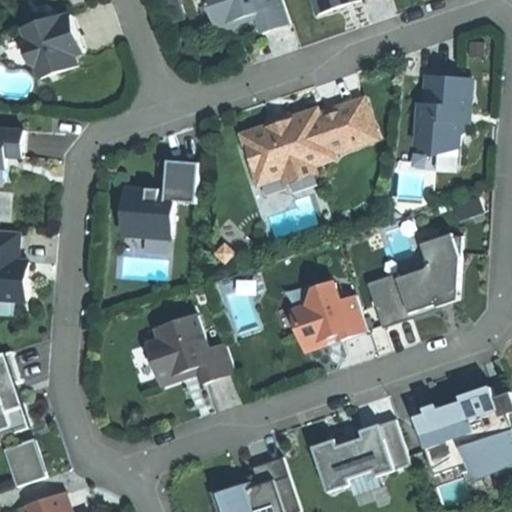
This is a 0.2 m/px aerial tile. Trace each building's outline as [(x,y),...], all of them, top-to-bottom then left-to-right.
[(212,0),(212,2),(219,24),(239,35),(247,18),(252,16),(259,14),(265,34),(293,25),(284,0),(212,0)] [(314,0),(320,16),(345,8),(362,2),(361,0),(314,0)] [(48,21),(26,28),(30,39),(28,46),(33,64),(40,67),(43,79),(80,66),(77,55),(86,52),(80,34),(74,15),(48,23),(48,21)] [(451,79),(430,77),(428,106),(421,106),(419,146),(431,147),(439,157),(449,148),(462,149),(462,138),(467,134),(468,116),(474,116),(475,100),(473,100),(474,81),(451,79)] [(288,122),(246,136),(262,184),(287,176),(315,166),(335,159),(334,154),(379,139),(366,101),(321,117),(319,112),(288,122)] [(27,131),(0,129),(0,167),(9,168),(10,157),(26,158),(27,145),(27,131)] [(150,192),(129,190),(126,235),(176,239),(178,202),(200,204),(203,164),(171,162),(169,195),(163,195),(163,190),(156,190),(150,189),(150,192)] [(315,166),(287,176),(290,185),(319,176),(315,166)] [(23,232),(0,230),(0,298),(24,300),(29,301),(31,279),(26,279),(27,262),(21,262),(23,232)] [(400,274),(371,284),(386,329),(428,315),(443,310),(441,302),(449,300),(462,301),(465,237),(437,235),(436,262),(429,270),(402,278),(400,274)] [(302,334),(294,312),(308,307),(317,289),(318,289),(316,283),(302,288),(284,294),(275,312),(285,340),(302,334)] [(308,307),(294,312),(302,334),(308,352),(330,345),(328,340),(333,339),(340,336),(342,341),(370,332),(358,297),(343,302),(336,283),(318,289),(317,289),(308,307)] [(0,315),(22,317),(24,300),(0,298),(0,315)] [(200,315),(159,329),(162,340),(150,344),(164,387),(182,380),(187,373),(199,368),(201,374),(204,384),(237,373),(228,344),(211,350),(200,315)] [(14,352),(0,356),(0,426),(2,432),(4,437),(33,427),(25,402),(19,384),(25,382),(14,352)] [(187,373),(182,380),(192,377),(201,374),(199,368),(187,373)] [(439,405),(427,410),(430,419),(423,421),(431,446),(427,448),(436,473),(461,464),(465,474),(482,469),(484,475),(494,472),(496,477),(511,471),(511,394),(497,399),(493,388),(464,398),(467,407),(456,410),(443,415),(439,405)] [(355,434),(316,448),(331,493),(354,486),(352,480),(366,475),(368,481),(413,466),(398,420),(364,432),(366,438),(361,440),(358,441),(355,434)] [(6,447),(19,485),(53,473),(40,435),(6,447)] [(241,483),(212,493),(218,511),(303,511),(304,511),(285,458),(255,468),(260,482),(251,485),(243,488),(241,483)] [(67,492),(59,495),(64,511),(73,511),(73,510),(67,492)] [(64,511),(59,495),(16,510),(16,511),(64,511)]
